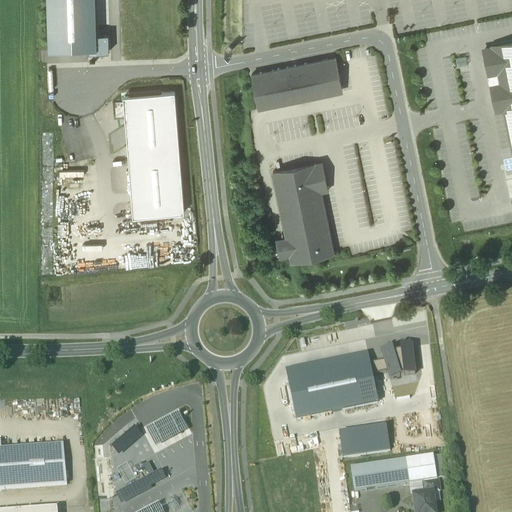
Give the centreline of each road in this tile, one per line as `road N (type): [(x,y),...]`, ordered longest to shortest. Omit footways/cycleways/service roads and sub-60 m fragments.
road 1 (unclassified): [(435,287),(385,46),(358,39),(196,69)]
road 2 (secondary): [(215,236),(196,69)]
road 3 (secondary): [(138,346),(0,351)]
road 4 (residential): [(77,87),(109,72),(196,69)]
road 5 (tertiary): [(435,287),(317,311)]
